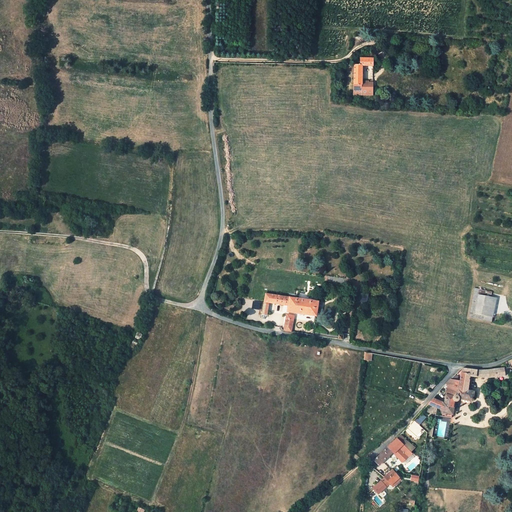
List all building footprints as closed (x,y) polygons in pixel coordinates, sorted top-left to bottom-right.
[(373,95),(373,81),(368,81),(368,82),(362,82),(363,66),(373,66),(373,59),(360,58),(360,65),(354,65),(354,94),(373,95)] [(165,249),(163,248),(150,292),(152,293),(165,249)] [(288,306),(290,297),(266,294),(262,314),(266,315),(268,303),(288,306)] [(475,313),(492,317),(496,299),(479,295),(475,313)] [(290,297),(288,306),(287,312),(294,313),(317,316),(320,302),(290,297)] [(492,317),(475,313),(470,312),(469,318),(491,323),(492,317)] [(287,314),(284,330),(291,332),(294,315),(287,314)] [(131,341),(128,351),(132,352),(136,343),(131,341)] [(364,352),(363,360),(372,360),(372,353),(364,352)] [(444,402),(433,398),(428,403),(436,407),(436,409),(440,411),(440,416),(451,418),(454,401),(456,402),(457,401),(458,401),(459,399),(459,398),(472,400),(473,392),(468,391),(470,376),(489,377),(505,375),(504,368),(482,370),(461,369),(459,381),(456,381),(457,377),(453,376),(446,384),(448,385),(444,402)] [(402,462),(412,453),(414,451),(412,450),(415,448),(401,434),(395,439),(374,460),(379,465),(382,462),(392,452),(402,462)] [(399,468),(397,465),(384,477),(390,483),(390,484),(400,476),(395,471),(399,468)] [(390,483),(384,477),(373,488),(379,494),(390,483)] [(406,496),(415,498),(416,489),(408,487),(406,496)]
